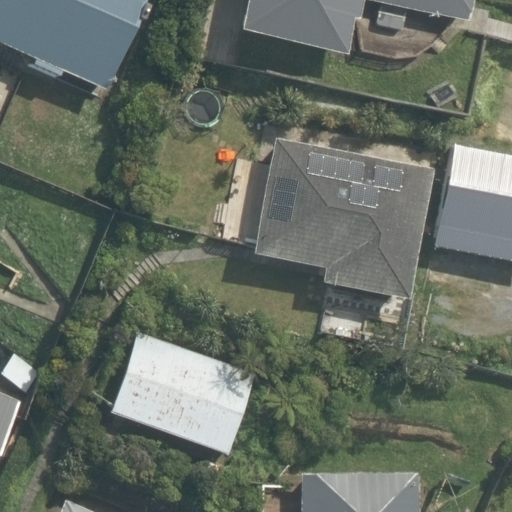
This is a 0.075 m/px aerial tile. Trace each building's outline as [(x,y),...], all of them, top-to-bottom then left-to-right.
[(139,0),(0,0),(0,69),(95,109),(139,0)] [(471,0),(234,0),(225,42),(349,70),(362,11),(465,33),(471,0)] [(256,146),(240,256),(308,266),(305,291),(416,307),(435,171),(256,146)] [(253,369),(133,327),(102,416),(223,457),(253,369)] [(0,399),(0,441),(17,408),(0,399)] [(419,511),(422,475),(295,469),(293,511),(419,511)] [(115,511),(56,486),(43,511),(115,511)]
